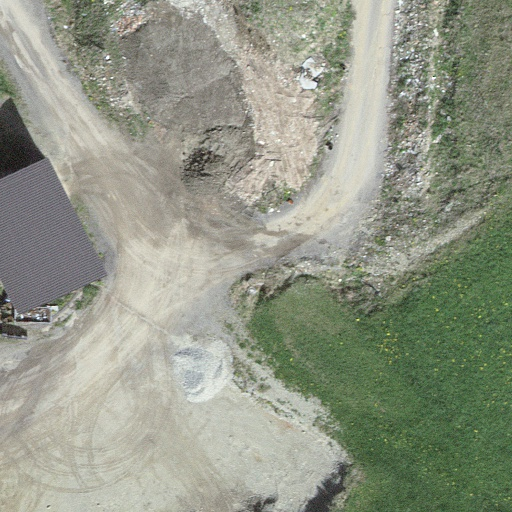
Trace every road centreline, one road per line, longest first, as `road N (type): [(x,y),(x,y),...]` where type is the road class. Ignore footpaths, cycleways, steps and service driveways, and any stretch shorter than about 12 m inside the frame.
road 1 (track): [(511,370),(450,332),(341,292),(192,256),(158,235),(124,204),(0,0)]
road 2 (track): [(0,421),(114,330),(132,284),(124,204)]
